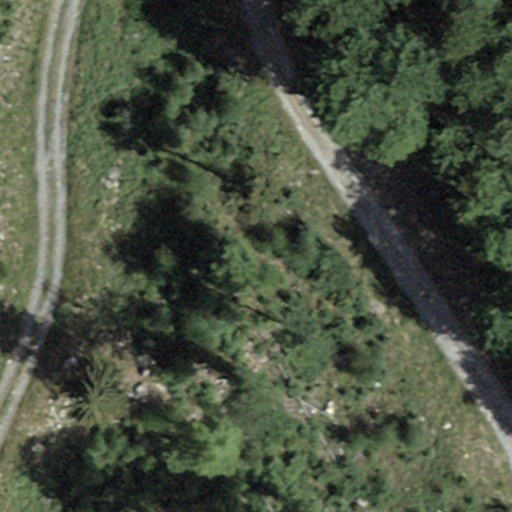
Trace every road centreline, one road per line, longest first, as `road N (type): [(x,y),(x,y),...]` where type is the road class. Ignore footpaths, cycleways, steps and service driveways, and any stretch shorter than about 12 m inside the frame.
road 1 (track): [(511,442),(456,341),(301,109),(255,0)]
road 2 (track): [(67,0),(51,85),(49,262),(0,413)]
